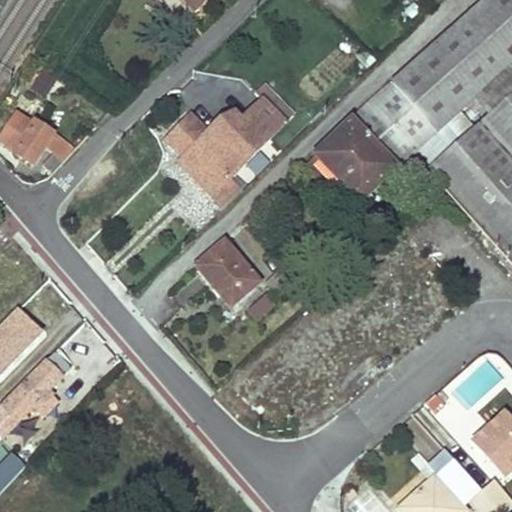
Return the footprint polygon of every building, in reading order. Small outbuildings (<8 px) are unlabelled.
[(178,0),(191,13),(204,0),(178,0)] [(511,0),(485,0),(389,86),(434,137),(511,67),(511,0)] [(358,205),(434,137),(389,86),(368,104),(354,121),(315,158),(327,172),(358,205)] [(219,123),(207,134),(208,135),(199,143),(206,150),(202,153),(229,180),(292,118),(270,94),(238,124),(231,117),(222,126),(219,123)] [(511,95),(448,153),(427,171),(511,266),(511,95)] [(207,134),(190,116),(164,140),(181,159),(178,163),(197,183),(202,178),(217,192),(229,180),(202,153),(206,150),(199,143),(208,135),(207,134)] [(0,144),(14,153),(13,155),(30,167),(50,138),(32,126),(31,128),(15,117),(0,140),(0,144)] [(448,153),(434,137),(414,156),(427,171),(448,153)] [(48,176),(71,153),(62,145),(40,167),(48,176)] [(315,158),(302,170),(313,184),(327,172),(315,158)] [(223,246),(195,271),(229,310),(256,286),(223,246)] [(297,285),(286,272),(269,287),(280,300),(297,285)] [(245,313),(254,324),(273,307),(264,297),(245,313)] [(0,329),(0,378),(13,366),(10,363),(21,352),(24,354),(38,340),(26,328),(31,324),(18,312),(0,329)] [(10,363),(13,366),(24,354),(21,352),(10,363)] [(0,411),(0,438),(2,440),(32,410),(35,413),(50,398),(47,394),(70,371),(54,356),(0,411)] [(433,397),(423,407),(433,417),(443,408),(433,397)] [(50,398),(35,413),(41,419),(56,404),(50,398)] [(471,446),(501,481),(511,470),(511,423),(505,416),(471,446)] [(397,429),(388,436),(396,446),(405,438),(397,429)] [(400,511),(461,511),(434,480),(399,511),(400,511)] [(468,505),(474,511),(507,511),(511,508),(511,507),(492,484),(468,505)]
